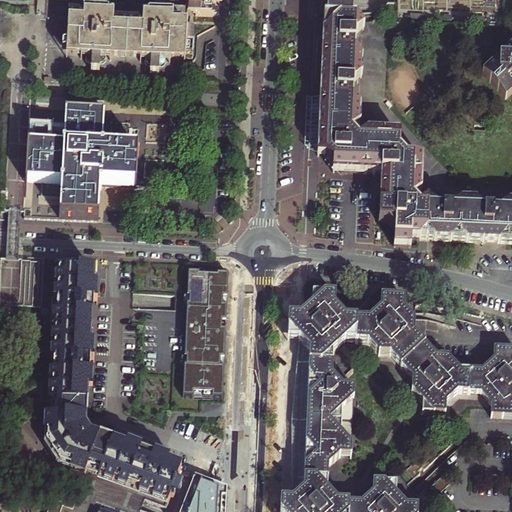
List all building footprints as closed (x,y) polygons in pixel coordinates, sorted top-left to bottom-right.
[(185,0),(185,8),(187,16),(192,16),(214,17),(214,10),(214,0),(185,0)] [(326,0),(326,4),(326,19),(353,20),(353,5),(353,0),(326,0)] [(187,16),(185,8),(49,1),(43,81),(182,89),(184,64),(184,60),(192,61),(193,34),(185,33),(186,26),(187,16)] [(427,240),(427,204),(424,206),(419,211),(412,203),(420,197),(422,154),(399,152),(400,134),(390,141),(383,134),(374,141),(368,134),(359,140),(352,132),(360,126),(361,110),(353,102),(353,84),(362,76),(363,60),(355,52),(355,42),(355,36),(364,28),(356,20),(353,20),(326,19),(323,19),(323,39),(322,50),(318,148),(332,163),(332,172),(381,174),(379,222),(387,222),(395,231),(395,239),(395,247),(411,247),(411,239),(422,240),(427,240)] [(427,204),(427,240),(428,240),(461,241),(481,242),(509,243),(511,243),(511,45),(482,73),(505,98),(511,92),(511,206),(508,206),(499,214),(482,214),(475,205),(459,204),(451,212),(433,212),(427,204)] [(306,147),(318,148),(322,50),(310,49),(306,147)] [(173,122),(174,106),(30,98),(28,146),(26,182),(24,217),(60,219),(97,221),(98,189),(101,189),(101,187),(136,189),(169,191),(171,166),(173,122)] [(307,196),(307,215),(341,216),(342,197),(307,196)] [(10,438),(8,443),(8,448),(8,454),(9,459),(11,463),(17,472),(25,478),(34,481),(45,481),(50,480),(54,478),(63,473),(83,480),(118,494),(144,503),(165,511),(169,499),(175,486),(180,472),(158,464),(89,439),(85,431),(86,424),(89,358),(93,295),(94,276),(81,275),(80,271),(66,271),(66,274),(53,273),(51,311),(44,418),(38,418),(32,419),(26,421),(21,424),(18,427),(17,428),(15,430),(13,433),(10,438)] [(228,275),(188,274),(183,399),(223,400),(226,335),(228,275)] [(288,501),(287,511),(417,511),(418,507),(406,506),(395,494),(396,484),(373,482),(372,494),(361,504),(337,503),(326,491),(328,469),(326,467),(332,462),(333,464),(340,458),(351,459),(354,389),(343,388),(332,377),(332,354),(345,343),(357,344),(368,344),(378,356),(390,356),(412,380),(412,391),(422,403),(422,415),(445,416),(446,405),(457,394),(470,394),(480,395),(491,406),(491,417),(511,418),(511,350),(494,350),(494,361),(481,372),(460,371),(448,358),(437,358),(414,334),(415,323),(404,311),(404,299),(381,298),(380,309),(369,320),(359,320),(345,319),(335,307),(335,296),(312,295),(312,306),(300,317),(295,317),(294,341),(298,341),(309,352),(304,490),(292,501),(288,501)] [(309,352),(298,341),(292,501),(304,490),(309,352)] [(424,469),(431,463),(423,455),(406,470),(414,479),(420,473),(418,471),(422,467),(424,469)] [(450,483),(444,476),(432,487),(438,494),(450,483)] [(140,511),(144,503),(118,494),(83,480),(78,495),(73,507),(63,503),(62,506),(56,504),(57,501),(52,499),(51,503),(48,502),(47,503),(46,503),(45,505),(47,506),(46,509),(49,511),(48,511),(217,511),(225,491),(216,488),(215,484),(212,486),(206,484),(204,480),(201,482),(194,479),(191,486),(192,489),(189,490),(185,499),(187,503),(184,505),(180,511),(140,511)]
